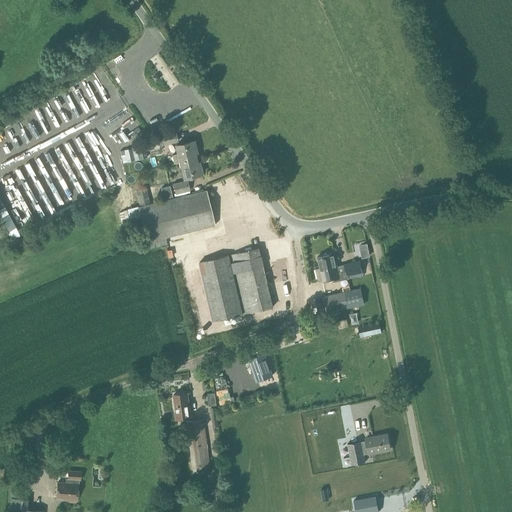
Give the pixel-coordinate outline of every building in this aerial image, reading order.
[(107,77),(117,70),(115,66),(105,73),(107,77)] [(8,129),(4,131),(15,149),(19,147),(8,129)] [(180,142),(177,131),(161,135),(164,146),(180,142)] [(152,141),(144,142),(145,150),(153,148),(152,141)] [(180,162),(196,158),(195,153),(196,153),(194,141),(176,146),(178,154),(172,155),(174,164),(180,162)] [(134,161),(131,147),(122,148),(126,163),(134,161)] [(199,163),(197,163),(196,158),(180,162),(184,179),(202,175),(199,163)] [(175,195),(190,191),(187,180),(172,184),(175,195)] [(164,188),(166,198),(173,197),(171,187),(164,188)] [(136,190),(140,205),(151,203),(147,188),(136,190)] [(206,190),(138,207),(146,242),(215,226),(206,190)] [(209,193),(212,204),(218,203),(215,191),(209,193)] [(128,213),(128,225),(137,224),(137,213),(128,213)] [(362,258),(369,257),(370,257),(368,248),(367,244),(366,244),(359,245),(362,258)] [(273,307),(260,248),(198,262),(212,322),(273,307)] [(334,254),(317,258),(320,269),(333,267),(333,269),(332,269),(333,274),(345,271),(347,277),(363,273),(361,261),(344,264),(344,266),(337,267),(334,254)] [(320,269),(315,270),(318,283),(331,280),(332,282),(347,279),(347,277),(345,271),(333,274),(332,269),(333,269),(333,267),(320,269)] [(361,288),(322,297),(326,314),(365,305),(361,288)] [(379,323),(358,328),(360,338),(382,333),(379,323)] [(359,339),(363,354),(386,348),(382,333),(359,339)] [(273,377),(264,354),(248,360),(257,383),(273,377)] [(176,413),(175,413),(176,420),(192,418),(190,405),(189,405),(188,393),(173,395),(176,413)] [(186,421),(193,474),(211,472),(204,419),(186,421)] [(361,442),(347,444),(351,465),(365,463),(364,455),(369,454),(369,455),(391,450),(388,432),(365,437),(366,441),(361,442)] [(77,483),(79,483),(79,473),(68,473),(68,479),(66,479),(66,483),(58,482),(57,499),(68,500),(68,502),(76,503),(77,483)] [(13,510),(13,511),(41,511),(26,510),(27,493),(12,492),(11,510),(13,510)]
